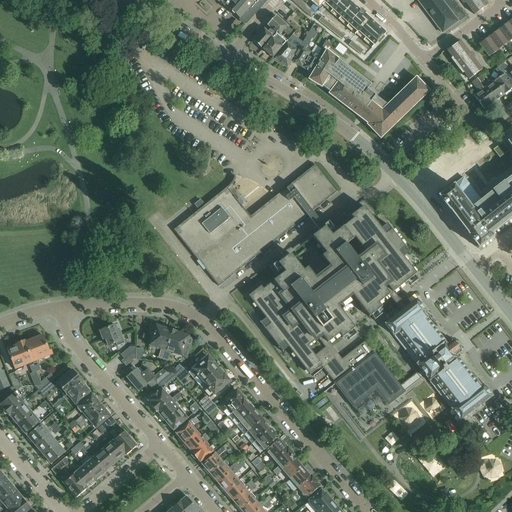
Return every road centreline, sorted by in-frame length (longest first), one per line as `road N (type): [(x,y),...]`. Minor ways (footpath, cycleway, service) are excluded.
road 1 (unclassified): [(367,511),(200,316),(164,304),(60,306)]
road 2 (residential): [(511,318),(396,174),(332,119),(225,57)]
road 3 (unclassified): [(160,446),(81,353),(60,306)]
